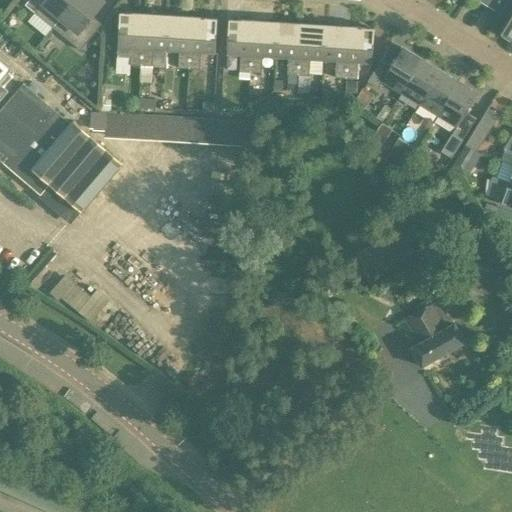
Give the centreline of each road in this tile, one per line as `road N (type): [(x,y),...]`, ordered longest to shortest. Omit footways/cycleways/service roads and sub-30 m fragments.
road 1 (tertiary): [(236,511),(84,375),(0,326)]
road 2 (residential): [(511,67),(403,0)]
